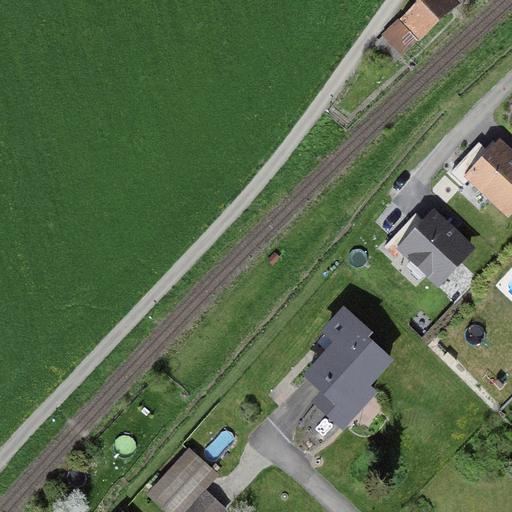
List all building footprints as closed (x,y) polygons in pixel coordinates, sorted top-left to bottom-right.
[(419,39),(458,3),(454,0),(423,0),(401,20),(419,39)] [(509,207),(511,203),(511,158),(496,144),(470,172),(509,207)] [(436,280),(467,248),(427,209),(396,241),(436,280)] [(327,406),(347,426),(376,397),(366,387),(392,362),(363,331),(317,376),(337,397),(327,406)] [(197,458),(158,496),(173,511),(190,511),(191,511),(226,511),(208,492),(219,482),(197,458)]
